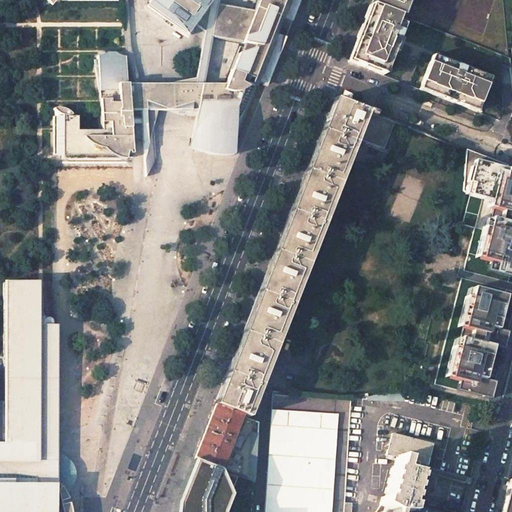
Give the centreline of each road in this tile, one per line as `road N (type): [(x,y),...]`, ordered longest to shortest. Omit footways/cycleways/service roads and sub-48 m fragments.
road 1 (secondary): [(135,511),(309,67)]
road 2 (residential): [(309,67),(511,151)]
road 3 (residential): [(511,381),(479,511)]
